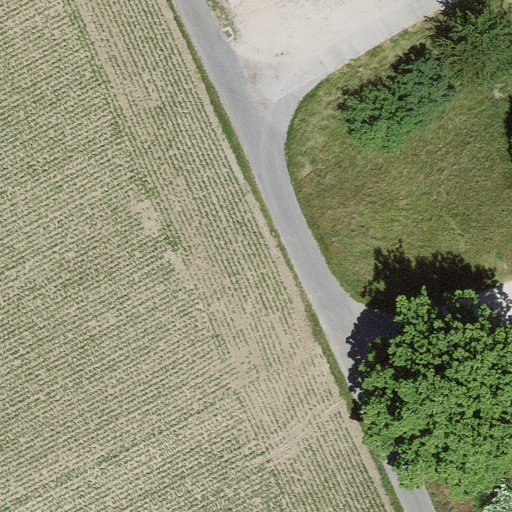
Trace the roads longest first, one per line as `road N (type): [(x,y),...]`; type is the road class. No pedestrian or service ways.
road 1 (track): [(189,0),(422,511)]
road 2 (track): [(235,101),(434,0)]
road 3 (track): [(511,307),(358,371)]
